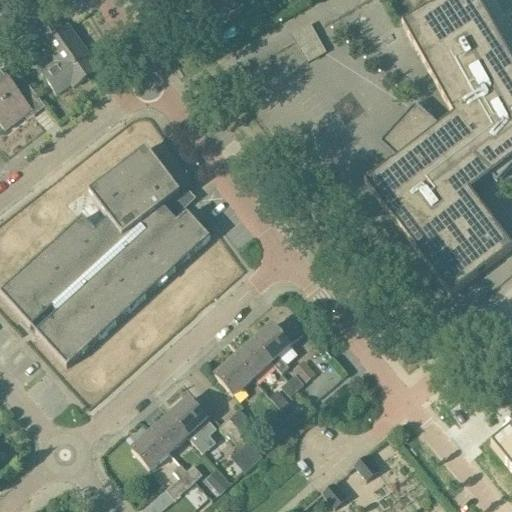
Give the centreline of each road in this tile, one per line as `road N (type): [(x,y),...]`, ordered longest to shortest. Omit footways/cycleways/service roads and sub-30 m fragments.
road 1 (residential): [(67,457),(280,260)]
road 2 (residential): [(280,260),(156,87)]
road 3 (residential): [(0,206),(156,87)]
road 4 (residential): [(406,404),(280,260)]
road 5 (residential): [(493,511),(406,404)]
road 6 (residential): [(406,404),(511,315)]
road 7 (residential): [(306,446),(334,465),(406,404)]
